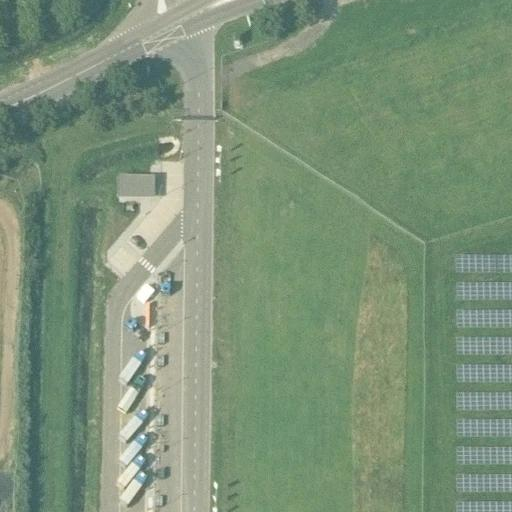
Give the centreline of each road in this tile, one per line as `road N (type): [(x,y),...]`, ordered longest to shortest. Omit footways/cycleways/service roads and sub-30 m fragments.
road 1 (track): [(445,511),(447,257),(511,235)]
road 2 (tertiary): [(0,112),(185,23)]
